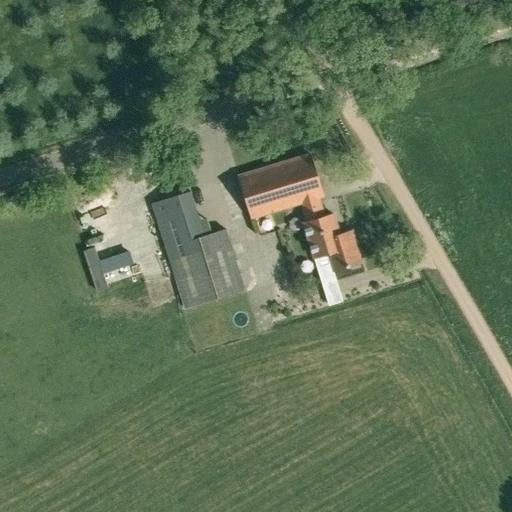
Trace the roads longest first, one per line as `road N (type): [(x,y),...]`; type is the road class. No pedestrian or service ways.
road 1 (unclassified): [(0,175),(511,18)]
road 2 (track): [(511,383),(331,73)]
